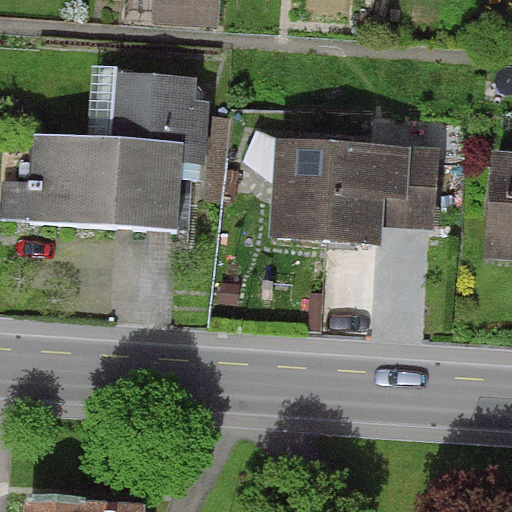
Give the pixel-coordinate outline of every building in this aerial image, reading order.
[(219,0),(153,0),(152,22),(218,26),(219,0)] [(0,178),(0,221),(179,230),(182,178),(204,179),(208,101),(195,101),(196,77),(99,72),(96,134),(31,131),(29,180),(0,178)] [(272,183),(275,137),(256,128),(243,161),(272,183)] [(440,147),(275,137),(272,183),(269,237),(382,244),(383,227),(435,230),(440,147)] [(511,151),(491,150),(484,259),(511,260),(511,151)] [(85,496),(23,493),(22,511),(144,511),(145,504),(84,501),(85,496)]
